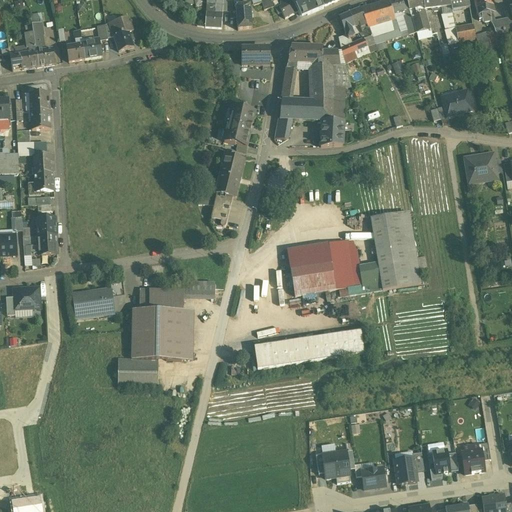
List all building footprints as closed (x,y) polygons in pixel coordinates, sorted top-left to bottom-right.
[(232,0),(223,0),(223,5),(223,11),(233,11),(232,0)] [(270,0),(261,3),(263,8),(273,5),(271,2),(270,0)] [(288,0),(282,3),(280,5),(281,7),(276,10),(278,14),(281,12),(285,19),(297,12),(289,0),(288,0)] [(301,18),(324,8),(320,0),(289,0),(297,12),(301,18)] [(320,0),(324,8),(342,0),(320,0)] [(405,0),(392,0),(388,1),(394,15),(404,13),(409,11),(405,0)] [(422,0),(405,0),(409,11),(419,9),(424,8),(422,0)] [(449,0),(422,0),(424,8),(425,10),(451,6),(451,5),(449,0)] [(491,0),(488,0),(476,2),(477,9),(493,7),(491,0)] [(388,1),(359,10),(367,28),(391,21),(395,20),(394,15),(388,1)] [(246,5),(236,6),(238,29),(252,28),(251,13),(250,7),(247,7),(246,5)] [(493,7),(477,9),(479,21),(483,20),(485,24),(491,23),(490,15),(494,15),(493,7)] [(419,9),(409,11),(411,18),(417,16),(417,17),(421,16),(419,9)] [(359,10),(349,14),(354,27),(359,25),(362,32),(361,32),(367,40),(372,37),(367,28),(359,10)] [(213,12),(206,12),(205,27),(221,28),(222,13),(213,12)] [(33,24),(43,23),(42,13),(32,15),(33,24)] [(349,14),(339,18),(346,36),(347,39),(349,38),(354,36),(351,28),(354,27),(349,14)] [(452,14),(441,15),(446,31),(455,28),(452,14)] [(417,16),(411,18),(411,19),(413,24),(419,22),(417,17),(417,16)] [(128,18),(109,25),(113,38),(118,53),(134,48),(129,33),(132,32),(128,18)] [(411,19),(405,21),(407,31),(414,29),(413,24),(411,19)] [(511,20),(511,19),(501,21),(502,25),(506,41),(511,39),(511,20)] [(419,22),(413,24),(414,29),(416,34),(422,32),(419,22)] [(41,25),(32,26),(34,38),(40,37),(40,38),(43,37),(41,25)] [(502,25),(493,27),(497,43),(506,41),(502,25)] [(26,35),(25,35),(26,47),(27,54),(36,53),(34,38),(32,26),(25,27),(26,35)] [(473,26),(455,29),(458,43),(476,40),(475,37),(473,26)] [(105,27),(97,29),(99,40),(99,42),(108,41),(107,40),(105,27)] [(446,31),(444,31),(448,46),(458,43),(455,29),(455,28),(446,31)] [(399,31),(373,39),(375,45),(401,37),(399,31)] [(80,32),(73,33),(75,41),(82,40),(80,32)] [(492,33),(475,37),(476,40),(480,52),(493,48),(493,47),(495,47),(494,42),(492,33)] [(40,37),(34,38),(36,53),(42,52),(40,38),(40,37)] [(367,40),(364,41),(366,45),(367,47),(375,45),(373,39),(372,37),(367,40)] [(76,47),(66,49),(69,64),(85,61),(82,45),(82,40),(75,41),(76,47)] [(92,44),(82,45),(85,61),(102,58),(99,42),(99,40),(91,41),(92,44)] [(364,41),(363,40),(341,49),(341,53),(343,59),(354,54),(368,48),(367,47),(366,45),(364,41)] [(10,57),(8,45),(7,42),(1,43),(2,50),(3,58),(10,57)] [(15,44),(8,45),(10,57),(16,56),(15,49),(15,44)] [(15,49),(16,56),(19,56),(27,54),(26,47),(15,49)] [(323,49),(291,47),(288,66),(294,66),(312,66),(312,68),(322,68),(322,53),(323,49)] [(262,50),(262,49),(241,49),(241,55),(241,61),(241,67),(262,67),(262,70),(270,70),(270,51),(262,50)] [(42,52),(36,53),(38,69),(55,66),(53,50),(42,52)] [(27,54),(19,56),(21,71),(38,69),(36,53),(27,54)] [(336,53),(322,53),(322,68),(332,67),(338,67),(336,53)] [(341,53),(336,53),(338,67),(345,67),(344,65),(343,59),(341,53)] [(354,54),(343,59),(344,65),(357,60),(354,54)] [(16,56),(10,57),(12,73),(21,71),(19,56),(16,56)] [(241,61),(228,61),(228,77),(240,78),(240,67),(241,67),(241,61)] [(392,67),(396,76),(405,72),(401,63),(392,67)] [(418,64),(412,66),(415,77),(422,75),(418,64)] [(294,66),(288,66),(287,68),(282,101),(290,102),(294,69),(294,66)] [(322,68),(312,68),(313,97),(323,97),(333,97),(332,67),(322,68)] [(338,67),(332,67),(333,97),(334,103),(332,123),(344,123),(345,88),(351,88),(345,67),(338,67)] [(454,97),(442,101),(444,109),(447,118),(448,120),(473,113),(467,93),(453,97),(454,97)] [(48,94),(30,95),(31,113),(49,112),(48,94)] [(313,103),(307,102),(290,102),(282,101),(280,120),(293,121),(306,121),(322,122),(323,122),(323,103),(323,97),(313,97),(313,103)] [(334,103),(333,97),(323,97),(323,103),(323,122),(332,123),(334,103)] [(9,101),(0,101),(0,123),(10,123),(9,101)] [(255,114),(232,109),(224,143),(237,146),(247,149),(247,147),(250,133),(251,132),(250,132),(251,128),(252,128),(252,127),(251,127),(254,115),(255,115),(255,114)] [(444,109),(438,111),(441,122),(448,120),(447,118),(444,109)] [(438,111),(430,113),(433,124),(441,122),(438,111)] [(49,112),(31,113),(32,131),(50,130),(49,112)] [(399,117),(393,119),(396,129),(402,127),(399,117)] [(293,121),(280,120),(278,119),(274,140),(285,141),(288,139),(293,121)] [(323,122),(322,122),(320,149),(343,147),(344,123),(332,123),(323,122)] [(30,144),(29,133),(18,133),(18,145),(30,144)] [(33,144),(18,145),(19,156),(34,156),(33,144)] [(0,151),(0,159),(8,159),(8,151),(0,151)] [(52,157),(34,158),(35,176),(53,175),(52,157)] [(244,161),(225,157),(216,195),(217,195),(233,199),(235,200),(244,161)] [(481,158),(479,160),(473,161),(473,159),(464,160),(467,173),(469,186),(487,183),(486,178),(496,176),(496,175),(494,162),(493,157),(487,159),(484,157),(481,158)] [(8,159),(0,159),(0,175),(18,176),(18,159),(8,159)] [(500,161),(494,162),(496,175),(502,174),(500,161)] [(510,165),(503,166),(505,175),(511,174),(510,165)] [(53,175),(35,176),(36,194),(54,193),(53,175)] [(216,195),(194,195),(198,206),(214,206),(217,195),(216,195)] [(233,199),(217,195),(214,206),(210,223),(220,225),(221,227),(222,228),(223,228),(224,228),(225,228),(226,226),(233,199)] [(409,214),(370,220),(378,264),(383,292),(421,285),(409,214)] [(55,220),(37,220),(38,238),(56,238),(55,220)] [(16,237),(0,237),(0,258),(10,258),(10,257),(17,257),(16,237)] [(56,238),(38,238),(39,256),(57,255),(56,238)] [(346,242),(328,245),(331,265),(336,291),(348,289),(362,287),(359,268),(356,248),(346,242)] [(328,245),(287,251),(291,272),(331,265),(328,245)] [(359,268),(362,287),(348,289),(348,290),(349,297),(383,292),(378,264),(359,268)] [(331,265),(291,272),(295,298),(336,291),(331,265)] [(123,282),(109,284),(110,291),(111,291),(112,298),(124,296),(123,282)] [(215,283),(177,282),(177,291),(140,290),(140,311),(134,311),(133,361),(118,360),(118,388),(158,389),(158,360),(183,361),(184,298),(214,301),(215,283)] [(15,299),(15,311),(40,310),(39,290),(14,291),(15,299)] [(348,290),(339,292),(340,298),(349,297),(348,290)] [(110,291),(94,293),(94,297),(74,300),(76,318),(98,315),(98,312),(113,311),(112,298),(111,291),(110,291)] [(15,311),(15,299),(6,299),(7,316),(15,316),(15,311)] [(361,332),(254,348),(257,370),(364,354),(361,332)] [(488,445),(478,447),(478,453),(482,452),(483,463),(491,462),(488,445)] [(448,452),(432,454),(435,471),(436,477),(442,476),(451,475),(451,474),(448,457),(448,452)] [(478,453),(462,455),(465,477),(485,474),(483,463),(482,452),(478,453)] [(346,454),(349,471),(355,471),(354,468),(352,453),(346,454)] [(337,486),(350,484),(349,471),(346,454),(322,457),(325,475),(326,481),(336,479),(337,486)] [(421,455),(412,457),(413,460),(415,475),(423,473),(424,473),(421,455)] [(455,456),(448,457),(451,474),(458,473),(455,456)] [(325,475),(322,457),(316,458),(318,476),(325,475)] [(413,460),(394,463),(398,486),(417,483),(415,475),(413,460)] [(356,479),(362,478),(361,467),(354,468),(355,471),(356,479)] [(362,478),(364,492),(386,489),(383,471),(362,474),(362,478)] [(430,472),(431,482),(442,480),(442,476),(436,477),(435,471),(430,472)] [(11,501),(12,511),(41,511),(39,496),(11,501)] [(504,496),(481,500),(483,511),(506,511),(506,506),(504,496)]
